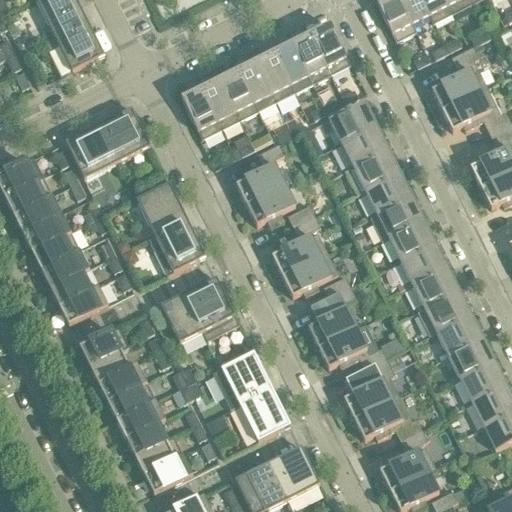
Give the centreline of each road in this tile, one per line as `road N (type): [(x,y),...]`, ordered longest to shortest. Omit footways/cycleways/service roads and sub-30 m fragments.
road 1 (residential): [(360,511),(145,72)]
road 2 (residential): [(511,330),(345,0)]
road 3 (residential): [(0,146),(145,72)]
road 4 (residential): [(145,72),(287,0)]
road 5 (unclassified): [(63,511),(0,383)]
